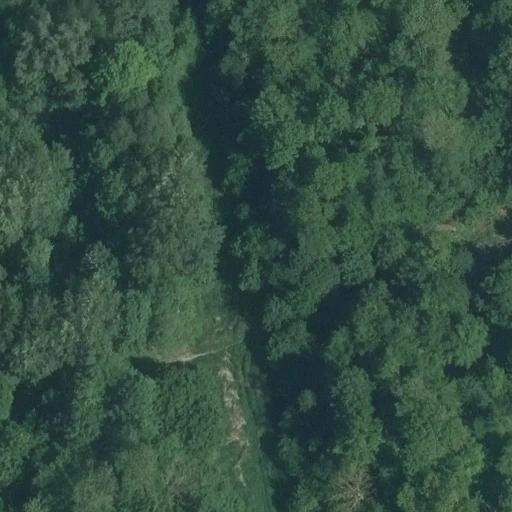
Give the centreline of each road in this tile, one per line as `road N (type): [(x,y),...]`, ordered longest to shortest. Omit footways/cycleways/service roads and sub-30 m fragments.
road 1 (track): [(237,511),(211,407),(223,351),(225,257),(178,0)]
road 2 (track): [(0,403),(333,333)]
